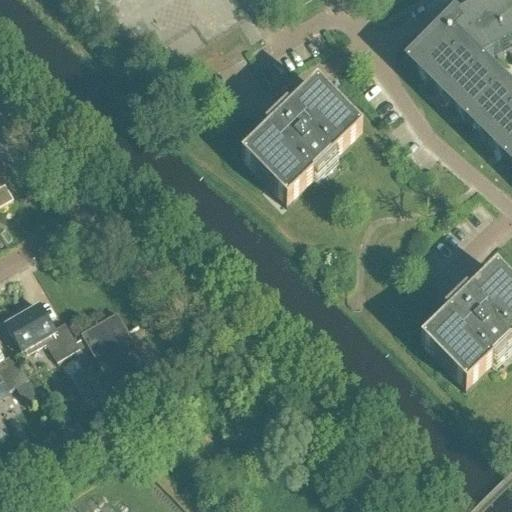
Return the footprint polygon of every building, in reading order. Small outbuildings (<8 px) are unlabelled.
[(511,0),(502,0),(455,29),(454,28),(415,68),(422,82),(427,80),(435,88),(441,101),(446,99),(454,106),(460,120),(465,118),(473,125),(479,139),(484,136),(492,144),(498,157),(503,155),(511,163),(511,165),(511,0)] [(286,214),(362,140),(316,94),(241,167),(286,214)] [(0,215),(13,208),(5,193),(0,196),(0,215)] [(420,351),(465,398),(511,352),(511,294),(495,278),(420,351)] [(58,371),(80,358),(66,333),(54,339),(41,316),(8,335),(23,361),(45,349),(58,371)] [(128,423),(160,405),(137,367),(142,364),(135,350),(129,353),(113,324),(82,342),(128,423)] [(11,399),(29,389),(14,363),(4,369),(0,362),(0,392),(5,390),(11,399)] [(71,451),(85,443),(77,429),(63,437),(71,451)] [(17,483),(34,474),(23,453),(6,463),(17,483)] [(0,460),(0,480),(9,476),(0,460)]
